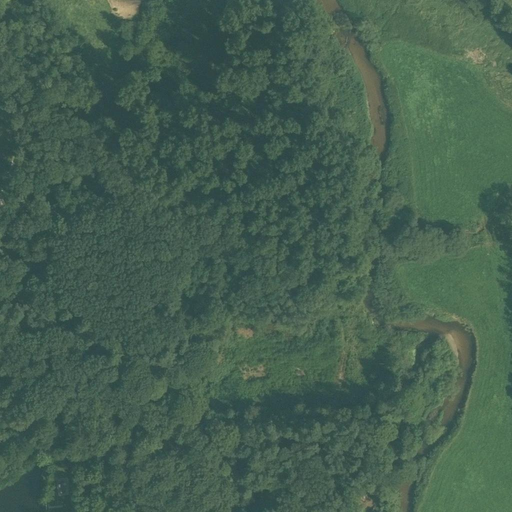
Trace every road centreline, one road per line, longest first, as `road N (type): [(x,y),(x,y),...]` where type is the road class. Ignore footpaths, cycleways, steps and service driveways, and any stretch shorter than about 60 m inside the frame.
road 1 (track): [(0,203),(46,281),(81,319),(185,394),(212,426)]
road 2 (track): [(212,426),(366,417)]
